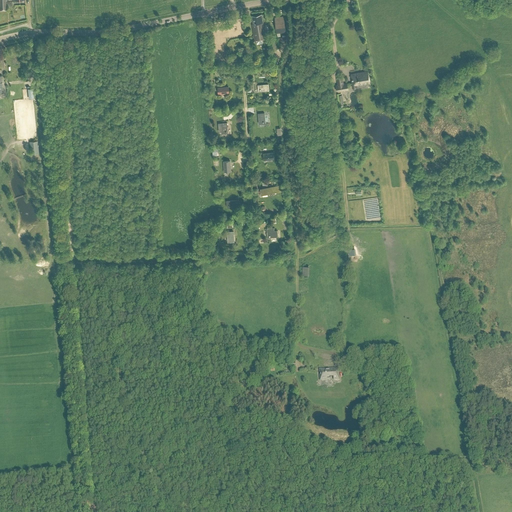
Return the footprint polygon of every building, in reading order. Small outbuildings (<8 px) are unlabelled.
[(262,14),(252,16),(253,23),(254,27),(253,27),(255,40),(256,40),(257,44),(263,43),(262,39),(267,38),(264,25),(262,25),(262,22),(263,22),(262,14)] [(277,32),(286,31),(284,16),(275,17),(277,32)] [(351,74),(353,84),(357,83),(357,84),(366,83),(365,82),(370,81),(368,71),(355,73),(351,74)] [(219,131),(221,131),(222,133),(228,133),(227,122),(221,123),(218,123),(219,131)] [(39,152),(38,147),(38,146),(37,141),(33,141),(29,141),(31,153),(39,152)] [(260,187),(261,194),(287,191),(286,184),(260,187)] [(274,230),(274,227),(267,228),(268,233),(269,233),(270,234),(269,234),(269,235),(270,235),(270,237),(278,236),(277,230),(274,230)] [(320,371),(321,380),(330,380),(330,378),(333,378),(333,380),(334,380),(338,379),(338,370),(320,371)]
